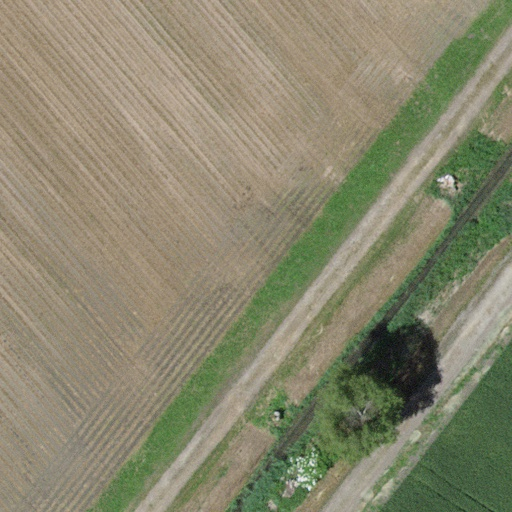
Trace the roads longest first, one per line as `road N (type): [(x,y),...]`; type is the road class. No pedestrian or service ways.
road 1 (track): [(511,5),(110,511)]
road 2 (track): [(391,511),(511,359)]
